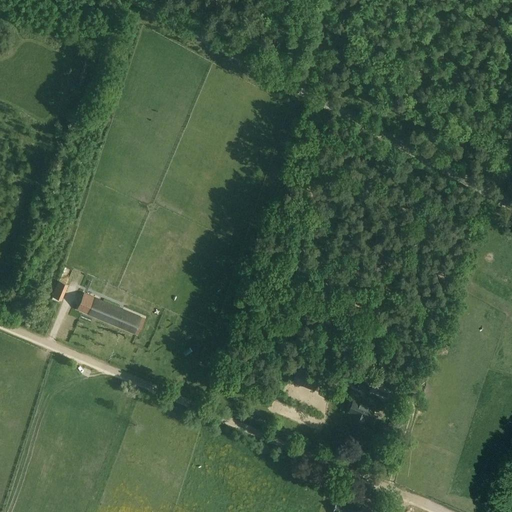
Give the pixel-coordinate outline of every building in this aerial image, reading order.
[(120,200),(118,215),(130,217),(132,202),(120,200)] [(174,272),(178,262),(183,264),(185,257),(172,253),(166,270),(174,272)] [(115,276),(129,278),(130,271),(117,268),(115,276)] [(85,292),(99,294),(102,278),(88,276),(85,292)] [(84,294),(78,310),(92,316),(93,315),(96,307),(99,300),(84,294)] [(93,315),(117,325),(120,317),(96,307),(93,315)] [(117,325),(125,328),(124,329),(139,335),(145,319),(123,310),(120,317),(117,325)] [(362,329),(381,335),(385,322),(366,316),(362,329)] [(316,379),(297,371),(292,381),(311,389),(316,379)] [(357,387),(369,392),(372,386),(360,381),(357,387)] [(365,417),(370,419),(374,409),(369,406),(369,405),(366,403),(367,402),(363,400),(362,402),(354,399),(349,411),(355,413),(354,417),(363,421),(365,417)] [(357,511),(359,509),(358,509),(337,502),(336,502),(333,511),(334,511),(335,511),(334,511),(357,511)]
